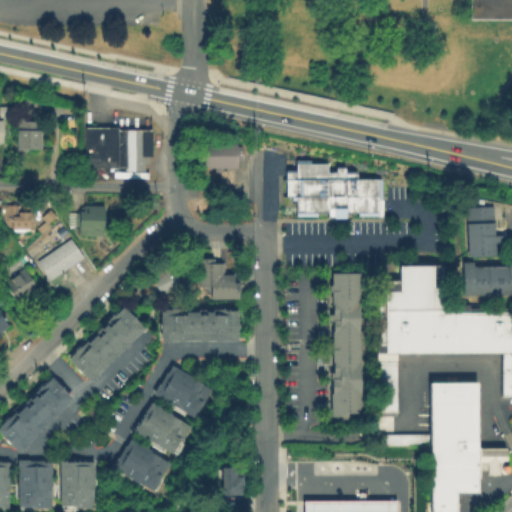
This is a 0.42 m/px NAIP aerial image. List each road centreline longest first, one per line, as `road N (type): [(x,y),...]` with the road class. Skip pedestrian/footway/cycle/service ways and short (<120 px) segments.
road 1 (secondary): [(435,150),(185,94)]
road 2 (residential): [(264,231),(264,477)]
road 3 (secondary): [(185,94),(0,53)]
road 4 (residential): [(174,188),(0,184)]
road 5 (residential): [(103,287),(0,389)]
road 6 (residential): [(185,94),(177,113),(178,216)]
